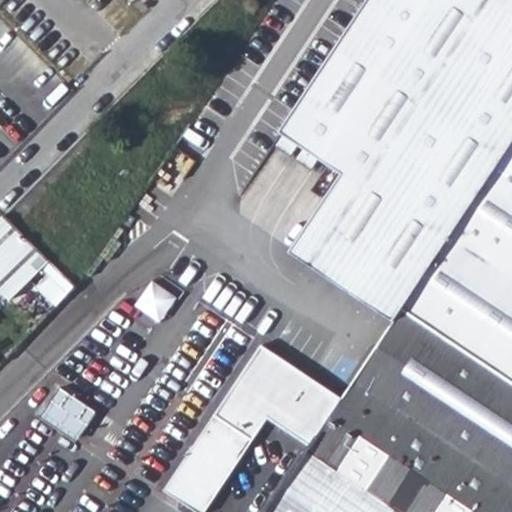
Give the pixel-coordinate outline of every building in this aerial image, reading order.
[(0,0),(0,16),(14,29),(42,0),(0,0)] [(511,0),(358,0),(272,127),(339,169),(293,244),(401,314),(511,146),(511,0)] [(511,511),(511,146),(401,314),(267,511),(511,511)] [(0,220),(0,248),(21,270),(39,252),(3,217),(0,220)] [(163,319),(180,295),(155,278),(138,303),(163,319)] [(260,430),(317,344),(241,292),(184,378),(222,403),(260,430)] [(59,383),(40,414),(80,439),(99,407),(59,383)] [(212,417),(251,443),(260,430),(222,403),(212,417)] [(194,511),(204,511),(251,443),(212,417),(163,491),(180,502),(194,511)]
